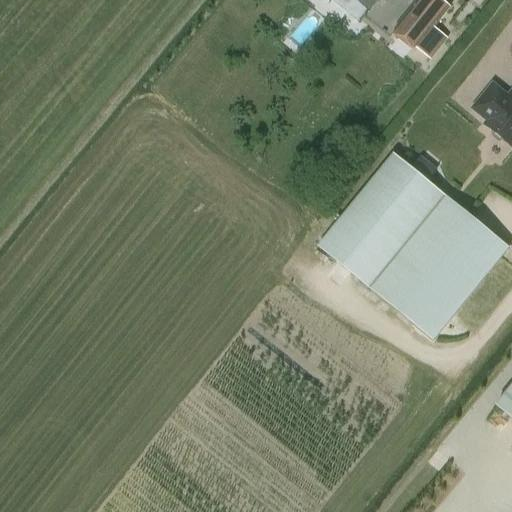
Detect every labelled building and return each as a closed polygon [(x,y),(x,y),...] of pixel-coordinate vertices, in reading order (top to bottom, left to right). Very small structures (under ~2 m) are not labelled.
[(333,0),(344,8),(360,21),(366,12),(369,14),(380,0),(333,0)] [(434,29),(449,10),(436,0),(419,0),(394,32),(431,61),(448,40),(434,29)] [(511,97),(510,100),(493,86),(472,111),(490,125),(487,129),(511,148),(511,147),(511,97)] [(435,343),(510,250),(427,183),(436,172),(420,159),(411,170),(394,156),(318,249),(372,293),(435,343)] [(511,391),(499,408),(511,418),(511,391)]
